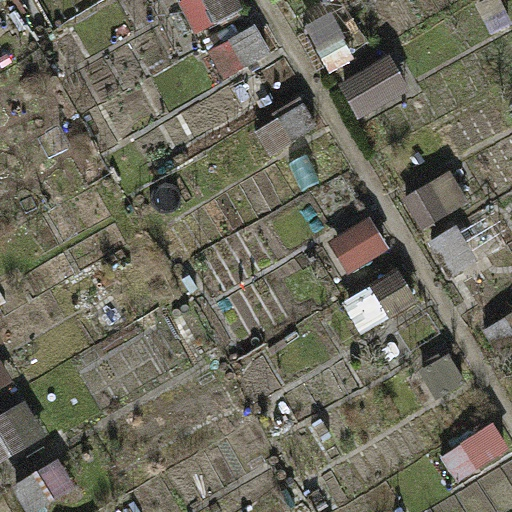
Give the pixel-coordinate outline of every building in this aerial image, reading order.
[(389,61),(340,90),(357,120),(406,91),(389,61)] [(453,174),(404,203),(421,232),(470,203),(453,174)] [(374,218),(329,244),(347,275),(392,250),(374,218)] [(400,271),(348,307),(370,339),(422,303),(400,271)] [(0,366),(0,391),(11,385),(0,366)] [(26,405),(0,420),(0,460),(44,435),(26,405)] [(461,481),(511,454),(497,427),(447,455),(461,481)] [(60,463),(11,492),(23,511),(44,511),(78,492),(60,463)]
